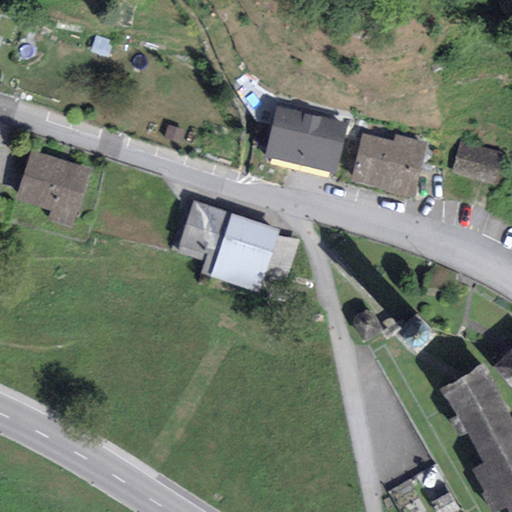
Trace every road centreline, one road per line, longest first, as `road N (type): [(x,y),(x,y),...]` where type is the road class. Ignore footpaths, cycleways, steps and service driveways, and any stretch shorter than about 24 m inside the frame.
road 1 (residential): [(0,111),(435,238),(511,275)]
road 2 (secondary): [(167,511),(0,414)]
